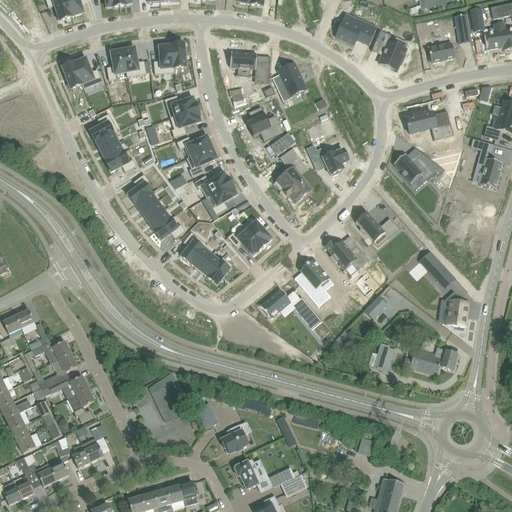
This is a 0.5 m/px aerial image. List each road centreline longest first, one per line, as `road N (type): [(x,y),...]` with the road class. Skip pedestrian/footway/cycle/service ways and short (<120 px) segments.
road 1 (residential): [(302,247),(222,311),(185,293),(104,207),(26,52)]
road 2 (residential): [(201,18),(224,135),(302,247)]
road 3 (residential): [(147,458),(46,279)]
road 4 (residential): [(201,18),(301,38),(334,56),(378,100)]
road 5 (tertiary): [(372,405),(188,356)]
road 6 (residential): [(26,52),(100,28),(201,18)]
road 7 (residential): [(378,100),(371,172),(302,247)]
road 8 (tertiary): [(476,374),(511,215)]
road 9 (tertiary): [(72,264),(125,332),(188,356)]
road 10 (tertiary): [(188,356),(120,310),(84,257)]
road 11 (residential): [(378,100),(511,68)]
road 12 (residential): [(34,511),(147,458)]
